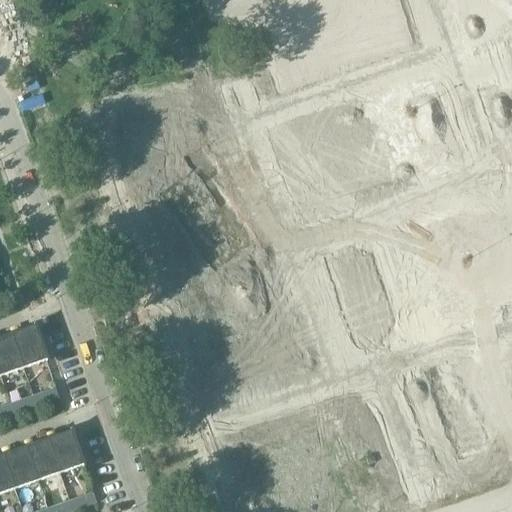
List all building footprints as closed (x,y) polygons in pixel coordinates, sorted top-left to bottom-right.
[(208,76),(141,99),(160,153),(227,129),(208,76)] [(124,97),(60,119),(100,236),(111,232),(137,309),(136,310),(146,339),(200,320),(190,291),(181,294),(155,217),(164,214),(124,97)] [(12,336),(11,336),(23,371),(47,363),(35,327),(33,328),(34,328),(19,334),(18,330),(11,333),(12,336)] [(23,371),(11,336),(0,340),(0,376),(1,379),(23,371)] [(44,394),(32,398),(36,408),(48,404),(44,394)] [(22,402),(10,406),(13,416),(25,412),(22,402)] [(48,441),(60,476),(83,468),(71,432),(70,433),(56,439),(55,435),(47,438),(48,441)] [(60,476),(48,441),(33,447),(32,443),(24,446),(25,449),(37,484),(60,476)] [(37,484),(25,449),(10,454),(9,451),(2,454),(3,457),(15,492),(37,484)] [(0,496),(15,492),(3,457),(0,457),(0,496)] [(82,499),(70,503),(72,511),(76,511),(86,509),(82,499)]
